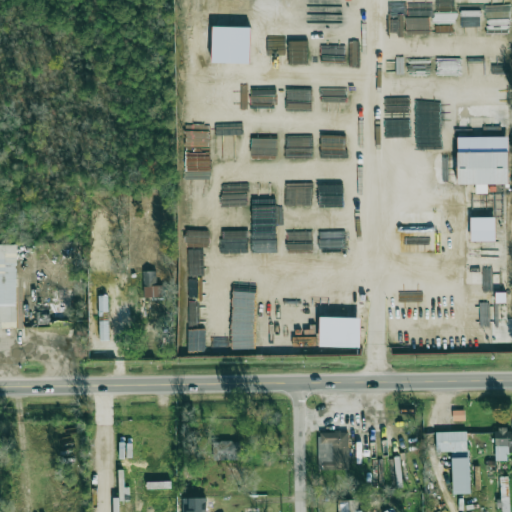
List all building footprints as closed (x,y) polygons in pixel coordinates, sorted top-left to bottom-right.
[(283,16),(284,2),(271,1),(270,24),(286,25),(287,16),(283,16)] [(184,7),(184,34),(206,33),(206,6),(184,7)] [(307,64),(307,41),(288,41),(288,64),(307,64)] [(507,152),(479,152),(479,143),(464,143),(464,152),(457,152),(458,184),(476,184),(476,193),(487,193),(487,184),(508,184),(507,152)] [(17,245),(0,244),(0,328),(16,329),(17,245)] [(162,285),(156,285),(156,271),(143,271),(143,297),(162,297),(162,285)] [(475,311),(491,311),(491,293),(476,293),(475,311)] [(107,296),(98,296),(100,340),(109,340),(107,296)] [(37,307),(38,324),(75,323),(75,317),(84,317),(83,302),(73,303),(57,304),(57,306),(37,307)] [(321,349),(355,348),(355,320),(321,321),(321,349)] [(187,330),(188,352),(205,352),(205,329),(187,330)] [(511,433),(509,434),(509,428),(495,429),(495,461),(507,461),(507,453),(511,453),(511,433)] [(350,470),(348,432),(319,433),(319,443),(326,443),(326,450),(324,451),(324,457),(320,457),(321,471),(350,470)] [(436,432),(437,452),(467,452),(467,432),(436,432)] [(239,460),(239,441),(213,441),(213,460),(239,460)] [(452,458),(453,495),(471,494),(470,457),(452,458)] [(358,511),(358,499),(337,500),(337,511),(358,511)]
